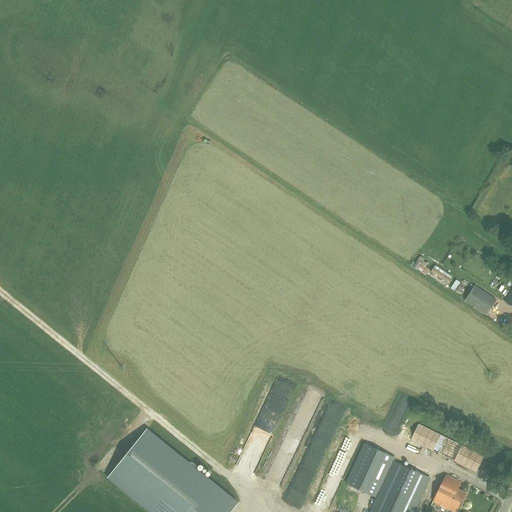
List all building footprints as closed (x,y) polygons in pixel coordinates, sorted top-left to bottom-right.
[(418,256),(412,269),(425,274),(427,269),(425,268),(428,260),(418,256)] [(447,282),(450,278),(434,267),(431,271),(447,282)] [(465,301),(487,315),(497,299),(475,285),(465,301)] [(275,376),(246,447),(263,454),(293,384),(275,376)] [(300,408),(313,412),(320,394),(307,389),(300,408)] [(316,430),(322,433),(319,439),(326,442),(329,434),(333,436),(345,407),(328,400),(316,430)] [(152,511),(229,511),(237,503),(147,430),(109,477),(152,511)] [(369,511),(413,511),(429,477),(393,461),(395,457),(367,444),(349,484),(376,498),(369,511)] [(452,465),(449,471),(456,474),(458,475),(458,473),(464,476),(463,477),(466,478),(472,481),(480,464),(458,454),(455,460),(452,465)] [(454,511),(456,511),(466,493),(458,488),(461,482),(446,475),(433,501),(454,511)]
